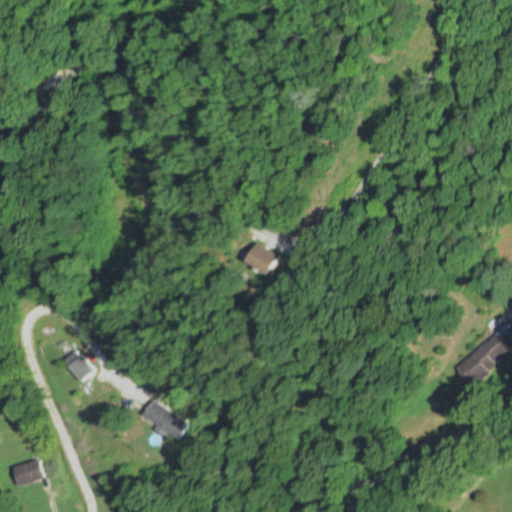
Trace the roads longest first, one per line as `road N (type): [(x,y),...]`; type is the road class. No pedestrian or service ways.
road 1 (residential): [(0,134),(77,90),(142,112),(223,210),(304,232),(391,156),(439,58),(451,0)]
road 2 (residential): [(511,405),(419,460),(291,511)]
